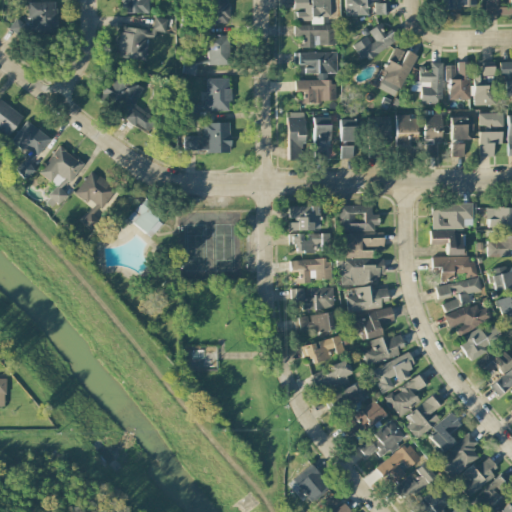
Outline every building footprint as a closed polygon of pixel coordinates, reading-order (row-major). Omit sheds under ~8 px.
[(120,0),(121,14),(151,13),(150,0),(120,0)] [(227,0),(205,0),(207,24),(229,23),(227,0)] [(329,0),(293,0),(293,10),(296,10),(296,19),(329,19),(329,0)] [(344,0),(345,16),(367,16),(367,7),(374,6),(374,15),(387,15),(386,1),(376,1),(376,0),(344,0)] [(474,8),(474,0),(434,0),(434,7),(474,8)] [(511,0),(486,0),(487,16),(511,15),(511,0)] [(55,2),(27,2),(27,22),(12,22),(12,32),(56,31),(55,2)] [(334,45),(333,24),(293,26),(294,38),(300,37),(300,47),(334,45)] [(351,45),(362,62),(398,40),(391,30),(385,34),(379,24),(366,32),(368,35),(351,45)] [(207,65),(228,65),(228,36),(207,36),(207,65)] [(406,51),(405,53),(393,48),(377,89),(397,97),(415,55),(406,51)] [(295,53),(296,66),(304,65),(304,74),(317,74),(317,76),(336,75),(335,52),(295,53)] [(441,63),(430,62),(430,69),(418,68),(418,82),(411,82),(411,91),(420,91),(419,103),(440,104),(441,63)] [(493,62),(481,63),(481,76),(494,75),(493,62)] [(511,62),(499,62),(499,77),(511,76),(511,62)] [(470,99),(468,63),(444,64),(444,80),(448,79),(448,100),(470,99)] [(472,106),(495,106),(495,87),(488,87),(488,77),(480,77),(480,67),(472,67),(472,106)] [(143,89),(112,73),(96,102),(151,132),(158,120),(133,106),(143,89)] [(511,78),(503,78),(504,97),(511,96),(511,78)] [(229,79),(205,79),(205,106),(188,105),(188,111),(229,112),(229,79)] [(301,102),(334,102),(333,80),(294,80),(294,92),(300,92),(301,102)] [(287,161),(302,160),(302,112),(286,112),(287,161)] [(502,114),(478,113),(477,126),(502,126),(502,114)] [(395,115),(395,145),(417,145),(417,115),(395,115)] [(440,115),(423,115),(424,142),(424,155),(441,155),(440,115)] [(389,140),(389,117),(369,117),(368,139),(389,140)] [(450,140),(469,139),(469,125),(466,125),(466,117),(450,118),(450,140)] [(312,158),(329,158),(330,118),(313,118),(312,158)] [(355,119),(338,120),(339,142),(355,141),(355,119)] [(49,139),(27,121),(12,139),(27,151),(13,168),(25,178),(33,168),(28,165),(49,139)] [(202,136),(184,136),(184,150),(207,150),(207,153),(229,153),(229,123),(202,123),(202,136)] [(492,156),(492,144),(501,144),(500,132),(478,132),(479,157),(492,156)] [(451,157),(462,157),(462,144),(450,144),(451,157)] [(82,164),(58,146),(38,173),(56,186),(46,200),(57,208),(66,194),(62,191),(82,164)] [(351,158),(351,146),(339,146),(339,159),(351,158)] [(73,195),(91,206),(80,222),(90,229),(97,219),(94,218),(114,189),(89,172),(73,195)] [(127,218),(149,238),(164,222),(141,202),(127,218)] [(431,229),(471,228),(471,204),(430,205),(431,229)] [(376,232),(376,214),(371,214),(370,205),(338,206),(339,232),(376,232)] [(288,230),(319,230),(319,206),(287,207),(287,221),(288,230)] [(511,226),(511,207),(486,208),(486,227),(511,226)] [(429,231),(429,245),(445,244),(445,256),(462,255),(461,231),(429,231)] [(290,234),(290,252),(328,251),(327,233),(303,234),(290,234)] [(496,256),(511,256),(511,235),(496,235),(496,256)] [(430,258),(431,271),(439,271),(439,280),(475,279),(474,256),(430,258)] [(330,279),(330,259),(289,261),(289,271),(301,270),(301,278),(294,279),(294,284),(310,283),(309,280),(330,279)] [(341,285),(372,284),(372,275),(383,275),(382,259),(340,260),(341,285)] [(511,266),(488,270),(490,282),(493,282),(494,290),(511,287),(511,266)] [(434,286),(437,301),(441,300),(443,310),(470,305),(467,294),(481,291),(478,278),(434,286)] [(387,302),(386,287),(354,289),(354,296),(346,296),(347,311),(380,309),(380,302),(387,302)] [(291,302),(305,302),(305,309),(333,308),(332,288),(290,289),(291,302)] [(505,322),(511,318),(511,294),(496,301),(505,322)] [(443,317),(449,329),(453,327),(458,336),(492,319),(486,306),(478,310),(474,302),(443,317)] [(380,335),(377,323),(393,319),(390,306),(366,312),(367,317),(353,321),(356,333),(363,331),(365,339),(380,335)] [(299,334),(333,328),(330,312),(296,318),(299,334)] [(479,329),(458,343),(470,362),(486,351),(485,349),(502,338),(494,325),(482,333),(479,329)] [(369,345),(371,349),(361,353),(368,367),(405,349),(397,332),(369,345)] [(299,347),(302,357),(308,355),(311,363),(328,359),(326,349),(333,347),(335,354),(343,352),(339,335),(314,342),(314,343),(299,347)] [(511,365),(502,348),(474,365),(480,375),(495,366),(499,373),(511,365)] [(381,393),(396,387),(394,383),(409,376),(406,369),(414,366),(408,353),(371,370),(381,393)] [(365,400),(360,382),(349,385),(346,375),(350,374),(346,360),(325,367),(326,369),(311,374),(318,397),(323,395),(329,412),(365,400)] [(498,397),(509,388),(511,391),(511,367),(489,386),(498,397)] [(423,386),(416,375),(384,397),(397,417),(419,402),(413,393),(423,386)] [(406,426),(416,439),(439,421),(431,412),(438,406),(430,396),(407,414),(413,421),(406,426)] [(353,414),(363,430),(385,417),(375,401),(353,414)] [(441,453),(454,442),(448,434),(460,424),(451,414),(425,435),(441,453)] [(342,425),(351,437),(361,429),(351,417),(342,425)] [(374,450),(380,457),(404,438),(390,420),(370,436),(370,437),(357,447),(365,458),(374,450)] [(440,459),(455,476),(477,456),(471,449),(477,443),(468,433),(440,459)] [(405,442),(377,468),(392,484),(406,472),(405,471),(420,458),(405,442)] [(461,485),(467,494),(499,472),(487,456),(462,474),(467,481),(461,485)] [(291,481),(312,503),(330,487),(309,464),(291,481)] [(403,502),(434,476),(424,464),(393,490),(403,502)] [(494,509),(502,502),(497,496),(507,486),(498,476),(480,494),(494,509)] [(414,511),(441,511),(451,498),(434,485),(414,511)] [(321,509),(323,511),(347,511),(348,511),(335,496),(321,509)] [(511,511),(511,502),(510,505),(508,503),(501,510),(503,511),(511,511)]
